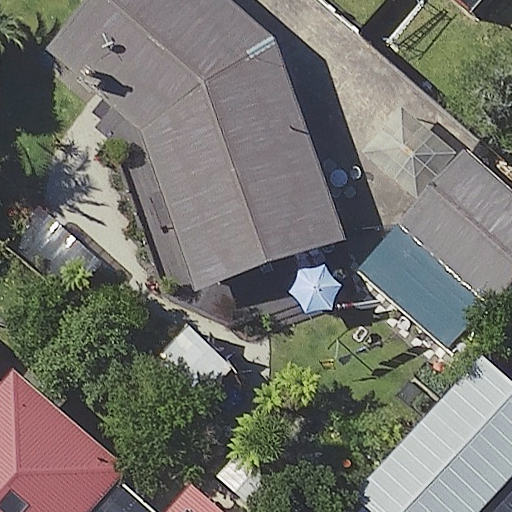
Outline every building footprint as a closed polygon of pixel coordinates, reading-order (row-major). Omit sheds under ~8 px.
[(282,52),(222,0),(110,0),(58,62),(149,143),(204,303),(352,254),(282,52)] [(511,298),(511,192),(473,158),(407,231),(499,314),(511,298)] [(35,207),(1,246),(73,309),(107,269),(35,207)] [(488,511),(511,485),(511,384),(491,366),(365,511),(364,511),(488,511)] [(0,511),(112,511),(137,484),(21,384),(0,407),(0,511)] [(226,511),(204,493),(187,511),(226,511)]
